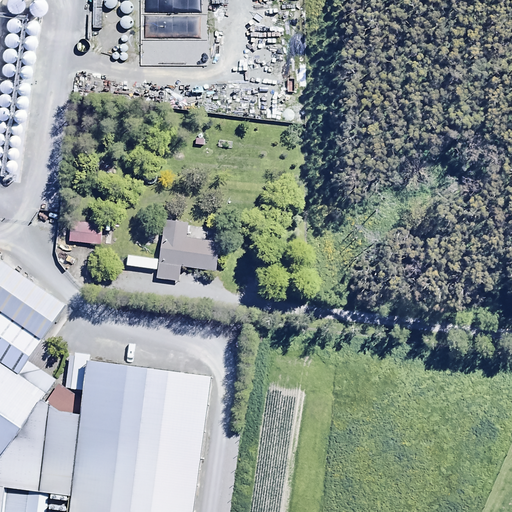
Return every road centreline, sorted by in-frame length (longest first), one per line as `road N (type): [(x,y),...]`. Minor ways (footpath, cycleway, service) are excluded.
road 1 (unknown): [(208,511),(223,405),(215,359),(202,348),(119,334),(89,318),(36,255),(26,221)]
road 2 (unknown): [(26,221),(57,0)]
